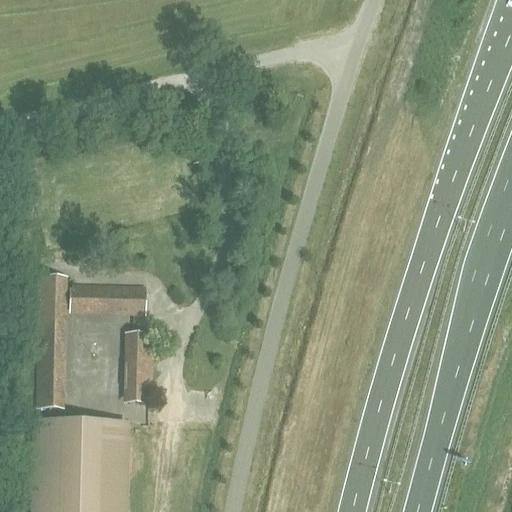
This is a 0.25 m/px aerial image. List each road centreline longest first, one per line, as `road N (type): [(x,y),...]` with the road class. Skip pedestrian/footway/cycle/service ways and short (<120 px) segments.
road 1 (trunk): [(511,32),(434,231),(354,511)]
road 2 (unclassified): [(231,511),(280,302),(361,35)]
road 3 (trunk): [(420,511),(511,198)]
road 4 (track): [(0,131),(245,66)]
road 5 (unclassified): [(245,66),(361,35)]
